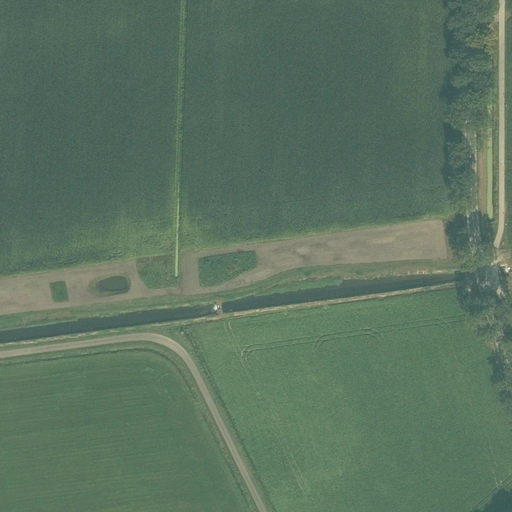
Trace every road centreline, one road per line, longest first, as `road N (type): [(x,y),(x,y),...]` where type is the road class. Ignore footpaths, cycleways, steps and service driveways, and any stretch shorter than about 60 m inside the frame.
road 1 (secondary): [(511,377),(477,257),(473,0)]
road 2 (unclassified): [(0,354),(131,337),(171,344),(264,511)]
